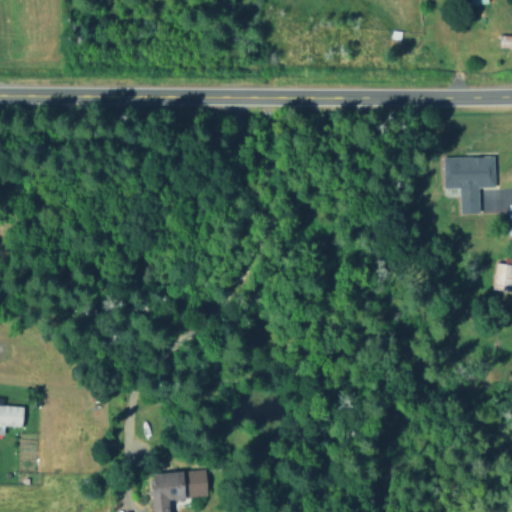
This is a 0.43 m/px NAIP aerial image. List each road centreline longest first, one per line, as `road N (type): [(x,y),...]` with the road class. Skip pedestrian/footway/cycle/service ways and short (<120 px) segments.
road 1 (secondary): [(511,98),(0,98)]
road 2 (residential): [(245,511),(245,101)]
